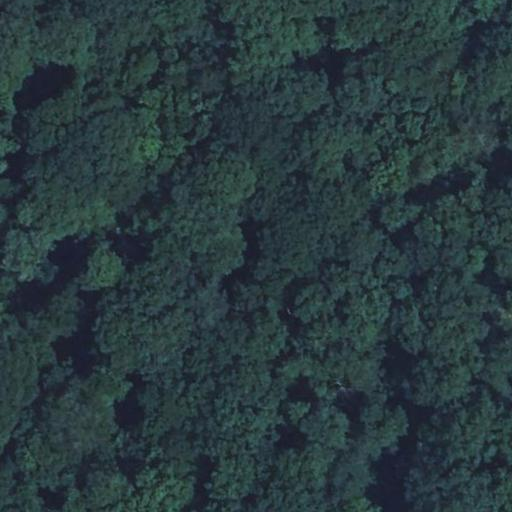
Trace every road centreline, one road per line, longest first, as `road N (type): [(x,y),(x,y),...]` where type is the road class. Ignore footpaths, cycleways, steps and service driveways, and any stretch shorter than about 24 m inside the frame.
road 1 (track): [(200,511),(192,485),(206,423),(276,361),(322,253),(411,177),(511,147)]
road 2 (track): [(0,64),(36,35),(107,0)]
